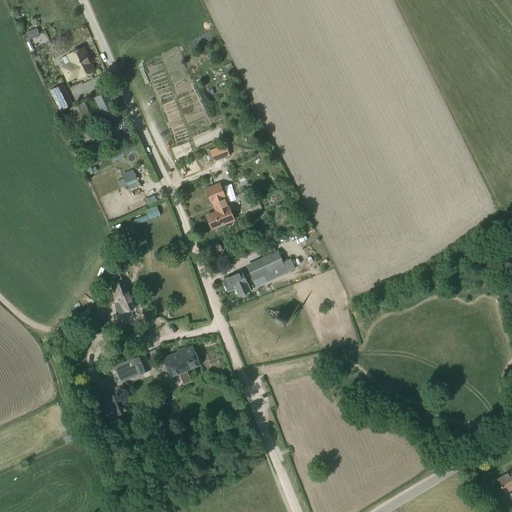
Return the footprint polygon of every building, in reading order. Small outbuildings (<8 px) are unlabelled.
[(72,63),(62,68),(67,80),(77,76),(79,78),(93,72),(82,48),(79,50),(77,48),(71,51),(71,54),(68,55),(72,63)] [(62,84),(49,90),(59,111),(72,105),(62,84)] [(107,92),(93,98),(105,122),(118,116),(107,92)] [(83,103),(69,109),(84,142),(98,136),(83,103)] [(131,126),(126,128),(132,140),(137,138),(131,126)] [(119,133),(108,137),(111,145),(122,141),(119,133)] [(227,145),(210,151),(214,163),(231,157),(227,145)] [(117,155),(120,161),(126,159),(123,153),(117,155)] [(134,164),(125,167),(127,174),(136,171),(134,164)] [(139,185),(134,174),(124,179),(129,190),(139,185)] [(215,212),(206,216),(211,229),(233,220),(228,207),(227,208),(223,198),(224,198),(219,184),(206,189),(211,203),(212,203),(215,212)] [(246,188),(236,193),(245,211),(255,206),(246,188)] [(257,215),(268,211),(265,206),(255,210),(257,215)] [(243,224),(233,228),(244,252),(253,248),(243,224)] [(302,251),(306,259),(310,257),(306,249),(302,251)] [(279,252),(258,261),(260,267),(250,271),(254,281),(265,276),(267,282),(288,272),(279,252)] [(241,272),(222,281),(228,292),(233,290),(236,291),(239,297),(251,291),(241,272)] [(125,281),(111,287),(123,313),(136,307),(125,281)] [(109,317),(113,328),(125,323),(121,312),(109,317)] [(282,315),(281,323),(292,324),(293,316),(282,315)] [(192,348),(164,359),(171,376),(199,365),(192,348)] [(134,359),(116,366),(122,382),(151,370),(145,355),(134,359)] [(511,470),(496,480),(505,494),(511,489),(511,470)]
